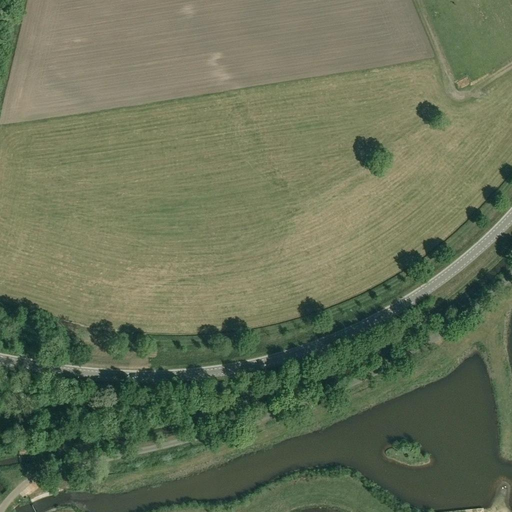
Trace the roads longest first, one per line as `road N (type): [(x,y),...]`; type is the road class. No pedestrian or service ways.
road 1 (unclassified): [(0,511),(48,471),(220,430),(361,379),(439,333),(511,275)]
road 2 (tertiary): [(0,359),(135,376),(271,361),(392,311),(451,272),(511,216)]
road 3 (track): [(511,65),(456,94),(414,0)]
